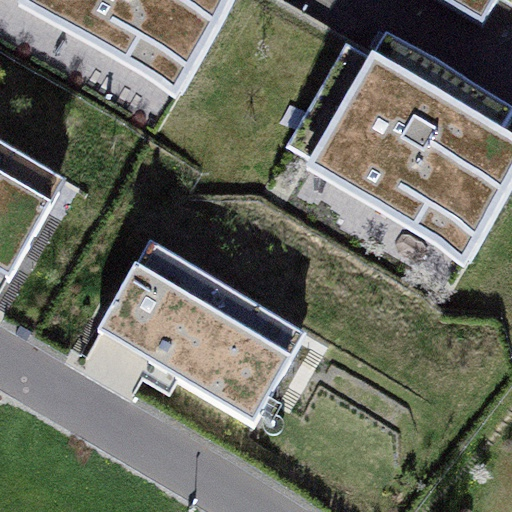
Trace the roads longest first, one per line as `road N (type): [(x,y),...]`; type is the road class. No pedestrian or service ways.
road 1 (residential): [(0,363),(246,511)]
road 2 (residential): [(367,0),(504,79)]
